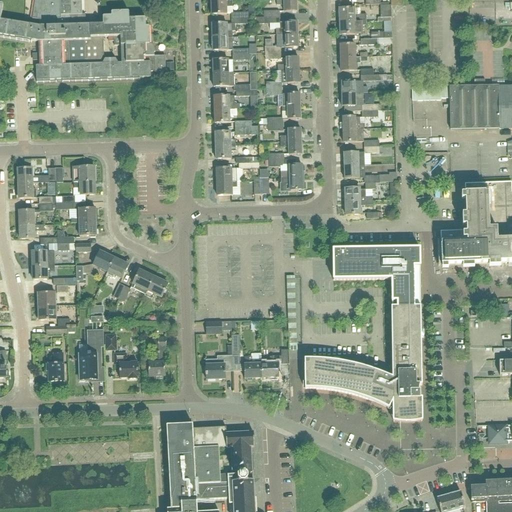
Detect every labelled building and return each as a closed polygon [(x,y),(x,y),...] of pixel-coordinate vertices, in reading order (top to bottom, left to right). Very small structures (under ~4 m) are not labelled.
[(0,38),(32,44),(32,42),(39,43),(39,55),(37,55),(37,61),(39,61),(39,67),(36,67),(36,72),(37,82),(38,82),(151,78),(151,72),(155,72),(155,74),(166,73),(165,57),(154,57),(154,54),(152,46),(150,46),(150,28),(146,28),(146,20),(129,20),(129,13),(111,14),(111,18),(103,18),(103,26),(83,26),(81,0),(35,0),(31,26),(1,21),(3,5),(0,4),(0,38)] [(277,6),(283,6),(284,13),(297,13),(296,0),(291,0),(277,0),(277,6)] [(232,14),(232,2),(211,2),(212,16),(227,15),(227,14),(232,14)] [(391,19),(391,6),(380,6),(381,19),(391,19)] [(339,17),(340,23),(360,23),(367,23),(367,16),(355,16),(355,10),(339,10),(339,11),(338,12),(338,17),(339,17)] [(276,36),(298,36),(297,23),(284,23),(284,24),(279,24),(279,18),(263,19),(255,19),(255,25),(270,25),(270,30),(276,30),(276,36)] [(231,25),(227,25),(212,25),(212,38),(228,38),(232,38),(232,32),(235,32),(235,25),(248,25),(248,19),(231,20),(231,25)] [(340,23),(340,36),(363,36),(362,27),(367,27),(367,23),(360,23),(340,23)] [(276,42),(285,42),(285,49),(298,48),(298,36),(276,36),(276,42)] [(228,52),(228,38),(212,38),(212,52),(228,52)] [(340,46),(341,59),(356,59),(356,58),(355,46),(340,46)] [(356,59),(341,59),(341,72),(356,72),(356,64),(360,64),(360,63),(368,63),(368,61),(370,61),(369,59),(360,59),(360,58),(356,58),(356,59)] [(281,72),(299,71),(298,59),(285,59),(285,66),(277,66),(277,72),(281,72)] [(213,75),(229,74),(228,61),(213,61),(213,75)] [(282,84),(286,84),(296,84),(299,84),(299,71),(281,72),(281,78),(281,83),(266,84),(266,90),(282,89),(282,84)] [(229,88),(229,74),(213,75),(214,88),(229,88)] [(363,88),(355,89),(355,83),(341,83),(342,95),(363,95),(363,88)] [(511,129),(511,87),(499,88),(499,87),(449,88),(449,89),(412,90),(412,102),(413,102),(441,102),(441,100),(449,100),(450,131),(504,130),(511,129)] [(282,108),(300,107),(300,94),(283,95),(283,97),(278,97),(278,107),(282,107),(282,108)] [(363,95),(342,95),(342,107),(344,107),(344,113),(362,113),(361,106),(363,106),(363,95)] [(234,105),(234,97),(214,97),(214,111),(230,111),(240,110),(239,105),(234,105)] [(283,120),(287,120),(300,120),(300,107),(282,108),(283,120)] [(230,124),(230,111),(214,111),(215,124),(230,124)] [(355,118),(342,118),(343,131),(363,131),(365,131),(364,125),(360,126),(360,119),(355,119),(355,118)] [(252,128),(235,129),(235,137),(258,136),(258,127),(252,128)] [(280,137),(280,143),(301,143),(301,130),(287,131),(288,137),(280,137)] [(363,131),(343,131),(343,144),(356,143),(364,143),(364,142),(363,131)] [(235,140),(231,141),(230,133),(215,134),(215,147),(236,147),(235,140)] [(280,149),(288,149),(288,156),(302,155),(301,143),(280,143),(280,149)] [(236,147),(215,147),(216,156),(216,161),(231,160),(231,152),(236,152),(236,147)] [(364,154),(358,154),(343,154),(344,167),(364,167),(364,155),(364,154)] [(281,173),(281,179),(302,179),(302,173),(304,172),(304,167),(302,167),(302,166),(289,166),(289,173),(281,173)] [(364,172),(364,167),(344,167),(344,180),(359,180),(359,172),(364,172)] [(95,168),(80,168),(73,168),(74,183),(80,183),(80,182),(95,182),(95,168)] [(231,169),(222,170),(216,170),(217,183),(237,183),(236,170),(231,170),(231,169)] [(18,170),(18,185),(36,185),(49,184),(49,183),(56,183),(55,170),(48,170),(49,178),(32,178),(32,170),(18,170)] [(302,179),(281,179),(281,185),(289,185),(289,192),(303,191),(303,190),(306,190),(305,184),(302,184),(302,179)] [(95,196),(95,182),(80,182),(80,183),(74,184),(74,190),(80,190),(81,197),(95,196)] [(237,183),(217,183),(217,197),(232,196),(232,189),(232,184),(237,184),(237,183)] [(465,185),(466,223),(466,232),(440,233),(441,261),(441,266),(508,264),(507,244),(511,243),(511,185),(511,183),(465,185)] [(36,185),(18,185),(19,200),(36,200),(36,185)] [(360,203),(372,202),(372,198),(366,198),(365,191),(365,190),(359,191),(359,189),(345,190),(345,192),(343,192),(344,196),(345,197),(345,203),(360,203)] [(38,198),(39,206),(53,205),(56,205),(56,198),(52,199),(52,198),(38,198)] [(372,207),(372,202),(360,203),(345,203),(346,216),(360,216),(360,207),(372,207)] [(79,224),(96,223),(96,217),(98,217),(97,211),(96,211),(96,210),(79,210),(79,212),(77,212),(77,220),(71,220),(71,224),(79,224)] [(20,226),(34,226),(34,212),(19,212),(20,226)] [(96,223),(79,224),(79,238),(90,237),(90,239),(96,239),(96,237),(97,237),(96,223)] [(34,226),(20,226),(20,241),(35,240),(35,233),(45,233),(45,227),(34,227),(34,226)] [(91,245),(76,246),(76,254),(91,253),(91,245)] [(420,250),(333,251),(333,281),(392,280),(392,303),(392,308),(415,308),(415,268),(420,268),(420,250)] [(33,268),(54,267),(54,255),(52,255),(52,252),(47,252),(32,253),(32,261),(30,261),(30,268),(33,268)] [(107,273),(114,259),(100,252),(93,266),(107,273)] [(114,259),(107,273),(122,280),(129,266),(114,259)] [(76,267),(77,285),(86,284),(86,276),(86,275),(94,273),(92,266),(83,267),(76,267)] [(54,267),(33,268),(33,282),(48,281),(48,273),(55,273),(55,267),(54,267)] [(131,288),(145,295),(154,278),(139,271),(131,288)] [(168,285),(154,278),(145,295),(144,297),(152,300),(154,295),(162,299),(168,285)] [(113,298),(119,301),(125,288),(119,285),(113,298)] [(125,288),(119,301),(124,303),(130,290),(125,288)] [(38,295),(39,308),(56,308),(55,294),(38,295)] [(56,321),(56,308),(39,308),(39,315),(37,316),(38,320),(39,321),(39,322),(56,321)] [(368,401),(372,402),(377,404),(381,406),(385,408),(389,410),(392,404),(392,405),(393,423),(396,423),(399,424),(402,424),(405,424),(408,424),(411,424),(414,424),(417,423),(420,423),(422,422),(422,399),(420,399),(420,392),(418,392),(420,387),(422,387),(421,338),(423,338),(423,332),(421,332),(421,308),(415,308),(392,308),(391,308),(392,378),(389,377),(386,376),(383,375),(379,373),(374,371),(369,370),(364,368),(359,367),(354,365),(349,364),(344,363),(339,363),(340,360),(334,360),(333,362),(329,361),(324,361),(319,360),(314,360),(310,359),(305,353),(305,390),(310,390),(314,390),(324,391),(328,391),(333,392),(338,393),(343,394),(348,395),(353,396),(358,397),(363,399),(368,401)] [(206,323),(207,336),(222,335),(222,323),(206,323)] [(88,342),(89,342),(89,345),(88,345),(88,347),(89,347),(89,355),(87,355),(87,356),(80,356),(79,356),(79,367),(81,366),(81,372),(80,373),(80,382),(89,382),(89,381),(93,381),(93,376),(101,375),(101,370),(100,370),(100,368),(101,368),(101,361),(100,361),(100,355),(100,347),(104,347),(103,332),(100,332),(100,333),(98,333),(98,332),(88,333),(88,342)] [(116,335),(105,336),(106,352),(117,351),(116,335)] [(233,367),(233,366),(240,366),(240,336),(231,337),(232,347),(233,367)] [(155,364),(149,364),(149,378),(156,378),(157,380),(162,380),(163,377),(165,377),(165,363),(163,363),(162,348),(166,348),(166,339),(154,339),(155,364)] [(227,347),(228,357),(217,357),(217,360),(206,361),(206,374),(205,374),(205,376),(206,376),(206,381),(225,380),(225,369),(233,369),(233,366),(233,367),(232,347),(227,347)] [(288,351),(282,351),(282,357),(271,357),(271,362),(267,362),(267,361),(261,361),(262,379),(272,379),(273,381),(277,381),(277,379),(279,379),(278,366),(288,366),(288,351)] [(0,379),(7,379),(7,378),(9,378),(9,372),(7,372),(6,352),(0,352),(1,355),(0,354),(0,379)] [(54,366),(51,366),(47,366),(47,373),(49,373),(49,383),(64,383),(63,355),(54,355),(54,366)] [(115,365),(119,365),(120,379),(128,379),(128,381),(138,380),(137,363),(131,363),(131,364),(129,364),(129,358),(124,358),(124,355),(115,356),(115,365)] [(262,379),(261,361),(256,361),(256,362),(252,362),(252,358),(246,358),(247,365),(244,366),(244,380),(262,379)] [(499,376),(511,375),(511,361),(499,362),(499,376)] [(213,511),(197,511),(197,501),(229,500),(229,511),(255,511),(254,485),(254,481),(253,481),(252,448),(255,448),(254,433),(235,434),(235,429),(226,429),(226,428),(193,429),(193,425),(189,425),(176,426),(167,427),(171,505),(171,510),(167,510),(167,511),(218,511),(219,511),(213,511)] [(511,426),(501,426),(488,427),(488,443),(508,442),(511,441),(511,426)] [(486,503),(511,501),(511,483),(485,485),(485,487),(470,488),(471,504),(486,503)] [(463,511),(463,510),(465,510),(460,492),(436,499),(440,511),(463,511)] [(511,511),(511,501),(486,503),(486,511),(511,511)]
